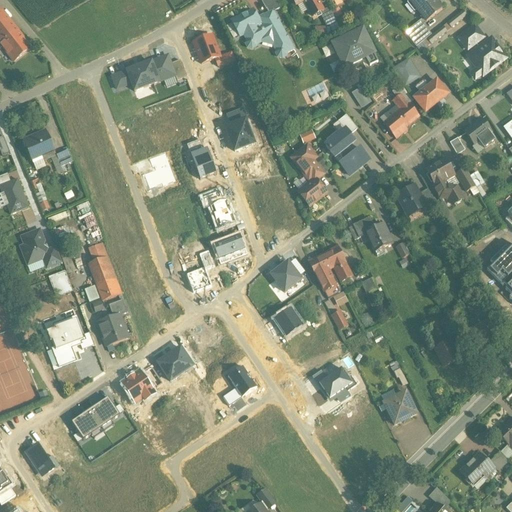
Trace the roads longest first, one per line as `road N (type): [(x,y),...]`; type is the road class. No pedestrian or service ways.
road 1 (residential): [(511,73),(292,243)]
road 2 (residential): [(87,70),(167,279),(196,315)]
road 3 (residential): [(264,265),(173,27)]
road 4 (residential): [(49,511),(6,447),(104,378)]
road 5 (tertiary): [(511,374),(378,511)]
road 6 (residential): [(276,392),(168,468),(185,497),(170,511)]
road 7 (residential): [(306,436),(313,404),(235,289)]
